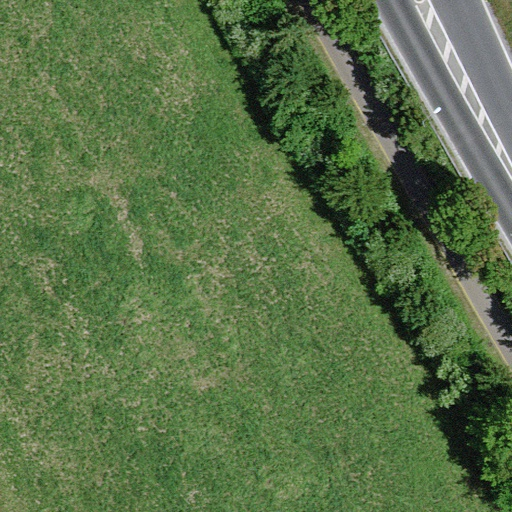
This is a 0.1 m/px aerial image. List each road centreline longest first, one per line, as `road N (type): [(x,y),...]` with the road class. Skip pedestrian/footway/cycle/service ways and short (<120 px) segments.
road 1 (secondary): [(392,0),(511,182)]
road 2 (secondary): [(511,137),(456,0)]
